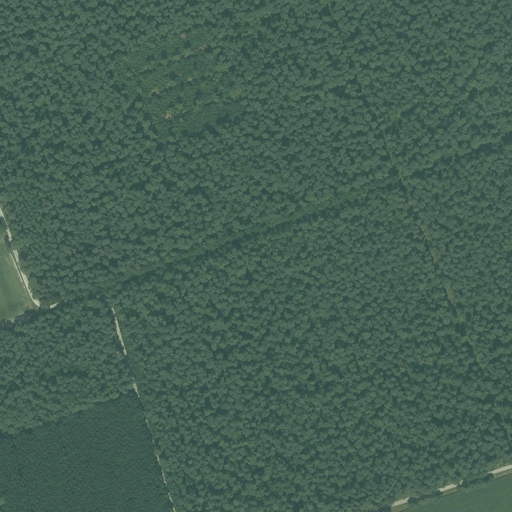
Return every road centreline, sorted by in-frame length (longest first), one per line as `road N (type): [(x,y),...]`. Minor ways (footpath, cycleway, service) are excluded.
road 1 (track): [(511,443),(325,0)]
road 2 (track): [(511,138),(89,294)]
road 3 (unclassified): [(0,210),(39,304),(89,294),(108,303),(173,511)]
road 4 (track): [(367,511),(511,464)]
